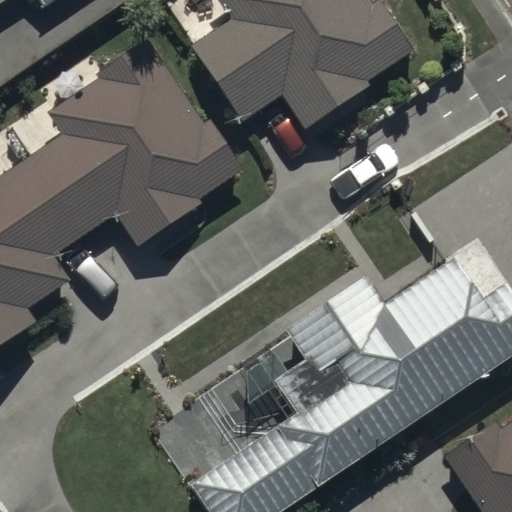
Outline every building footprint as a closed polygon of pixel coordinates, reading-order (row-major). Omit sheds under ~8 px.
[(36,0),(42,8),(54,0),(0,0),(0,6),(9,0),(36,0)] [(216,0),(231,20),(190,49),(243,124),(281,98),(305,133),(372,87),(369,83),(414,53),(379,2),(373,6),(369,0),(216,0)] [(0,352),(39,326),(29,311),(70,283),(53,258),(116,215),(139,249),(203,205),(201,201),(243,173),(209,122),(203,126),(150,47),(47,117),(61,138),(0,179),(0,352)] [(192,485),(209,511),(282,511),(511,359),(511,298),(506,289),(480,306),(452,264),(380,312),(361,283),(282,335),(301,363),(271,383),(294,417),(192,485)] [(494,425),(445,456),(480,511),(511,511),(511,422),(497,431),(494,425)]
